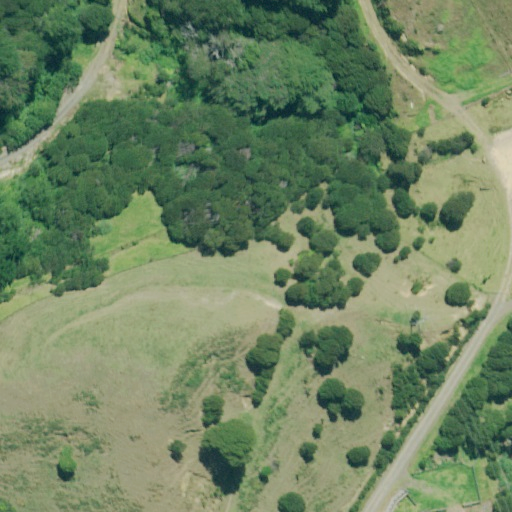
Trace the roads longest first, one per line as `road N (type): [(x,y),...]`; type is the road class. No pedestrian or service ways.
road 1 (track): [(364,0),(368,29),(474,127),(509,219),(505,297)]
road 2 (track): [(505,297),(323,511)]
